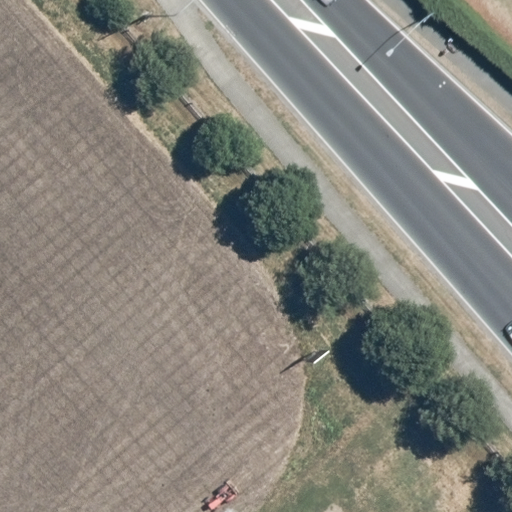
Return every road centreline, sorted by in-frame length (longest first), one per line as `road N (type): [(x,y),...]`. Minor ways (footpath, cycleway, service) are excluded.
road 1 (secondary): [(511,296),(238,0)]
road 2 (secondary): [(343,0),(511,178)]
